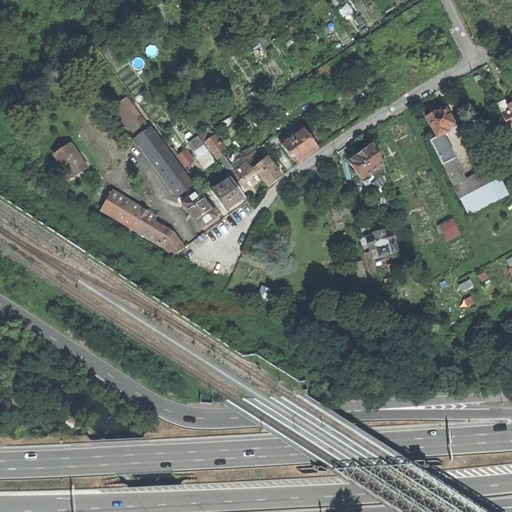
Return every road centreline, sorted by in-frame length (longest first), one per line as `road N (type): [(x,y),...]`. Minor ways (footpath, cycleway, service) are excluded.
road 1 (trunk): [(0,507),(138,506),(511,480)]
road 2 (trunk): [(511,436),(0,464)]
road 3 (secondary): [(334,413),(180,413),(0,303)]
road 4 (residential): [(478,59),(373,120),(274,192),(213,267)]
road 5 (tertiary): [(511,395),(334,413)]
road 6 (secondary): [(511,412),(334,413)]
